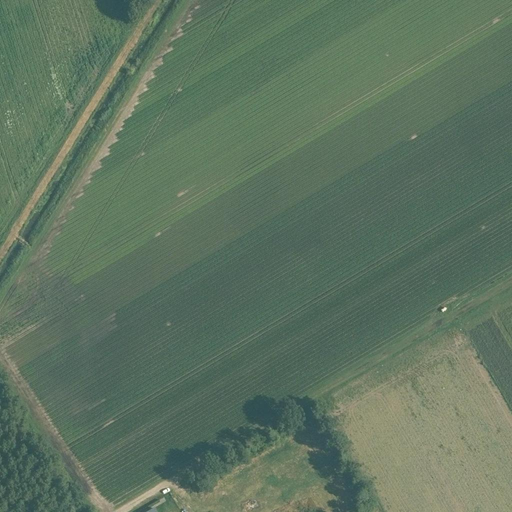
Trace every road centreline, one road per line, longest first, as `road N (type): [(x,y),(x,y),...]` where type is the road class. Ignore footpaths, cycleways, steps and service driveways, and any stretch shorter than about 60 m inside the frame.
road 1 (track): [(120,511),(511,277)]
road 2 (track): [(121,0),(133,38),(0,256)]
